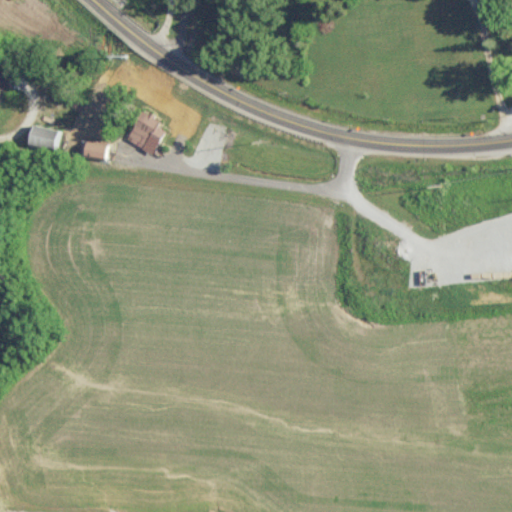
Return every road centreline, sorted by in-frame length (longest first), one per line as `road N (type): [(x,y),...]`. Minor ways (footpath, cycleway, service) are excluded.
road 1 (primary): [(98,0),(169,59),(289,119),(381,140),(511,137)]
road 2 (residential): [(125,149),(194,168),(324,184),(342,180),(351,136)]
